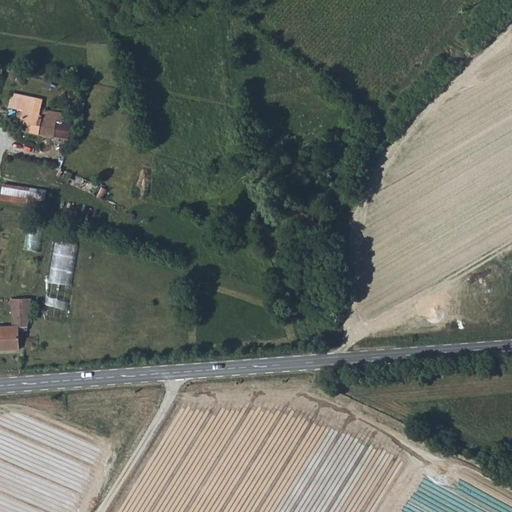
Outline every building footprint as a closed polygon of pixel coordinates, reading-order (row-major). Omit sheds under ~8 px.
[(26,110),(22,130),(56,137),(58,121),(61,121),(63,112),(41,107),(39,113),(33,112),(35,102),(20,99),(19,108),(26,110)] [(72,173),(68,182),(95,194),(99,184),(72,173)] [(46,189),(4,183),(2,200),(44,206),(46,189)] [(46,315),(69,318),(79,255),(56,252),(46,315)] [(18,327),(28,325),(32,298),(13,298),(13,326),(0,326),(0,350),(19,349),(18,332),(18,327)]
